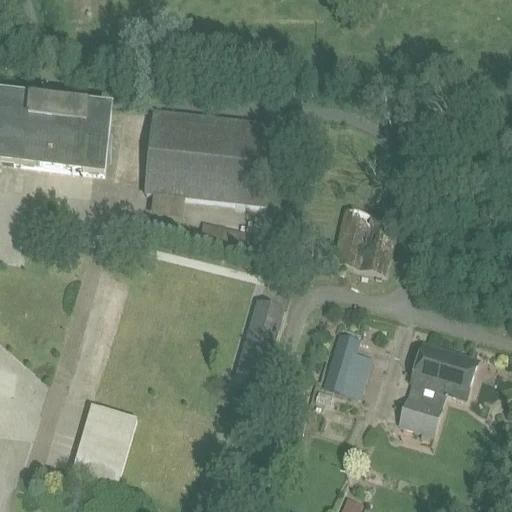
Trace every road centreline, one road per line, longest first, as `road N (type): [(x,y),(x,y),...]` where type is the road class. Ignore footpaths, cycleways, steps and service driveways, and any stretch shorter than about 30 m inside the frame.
road 1 (unclassified): [(408,312),(416,218),(399,158),(379,133),(333,112),(85,98),(44,62),(23,0)]
road 2 (unclassified): [(217,511),(274,396),(297,314)]
road 3 (unclassified): [(408,312),(326,292),(297,314)]
